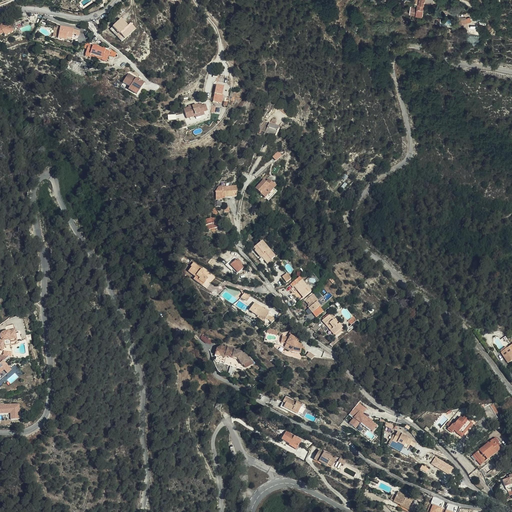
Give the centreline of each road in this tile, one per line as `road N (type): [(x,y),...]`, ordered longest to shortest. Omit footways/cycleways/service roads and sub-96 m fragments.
road 1 (unclassified): [(0,431),(27,430),(52,408),(45,270),(32,202),(35,176),(51,171),(61,206),(122,318),(144,384),(144,511)]
road 2 (unclassified): [(511,390),(458,320),(355,241),(347,219),(372,183),(411,151),(397,53),(412,46),(511,73)]
road 3 (residential): [(504,511),(440,447),(366,394),(243,253),(244,188)]
road 4 (unclassified): [(280,483),(251,460),(225,420),(214,438),(220,511)]
road 5 (unclassified): [(118,0),(88,19),(0,9)]
